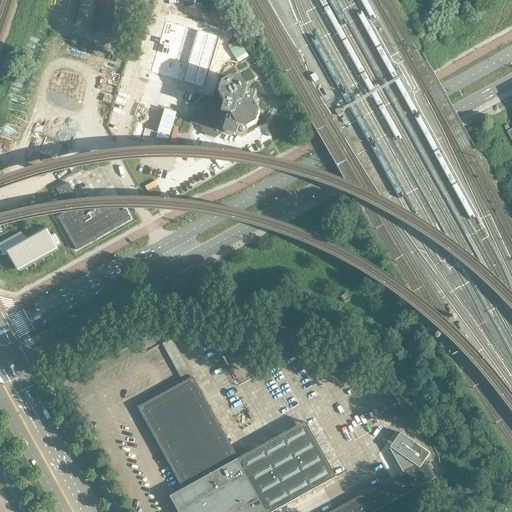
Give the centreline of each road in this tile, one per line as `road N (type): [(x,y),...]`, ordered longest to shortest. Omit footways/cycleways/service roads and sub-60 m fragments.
road 1 (primary): [(511,54),(0,332)]
road 2 (primary): [(5,355),(511,82)]
road 3 (primary): [(92,511),(5,355)]
road 4 (primary): [(0,395),(62,511)]
